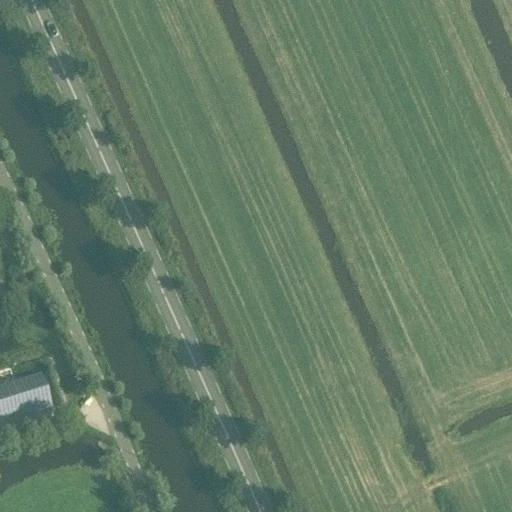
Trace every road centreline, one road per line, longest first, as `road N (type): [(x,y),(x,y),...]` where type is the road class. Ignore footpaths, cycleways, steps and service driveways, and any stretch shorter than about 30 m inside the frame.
road 1 (secondary): [(256,511),(30,0)]
road 2 (residential): [(147,511),(0,171)]
